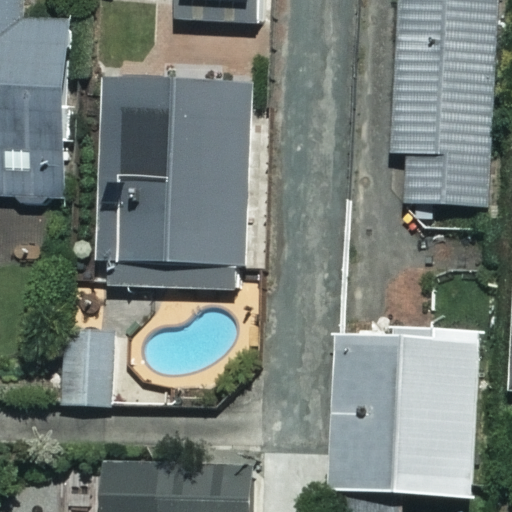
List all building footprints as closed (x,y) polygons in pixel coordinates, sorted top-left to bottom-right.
[(42,0),(0,0),(0,199),(76,203),(84,28),(41,26),(42,0)] [(273,27),(273,0),(188,0),(188,25),(273,27)] [(511,0),(411,0),(403,158),(419,159),(417,207),(500,212),(511,0)] [(267,89),(117,83),(109,292),(259,297),(267,89)] [(146,298),(84,296),(83,328),(145,329),(146,298)] [(127,339),(79,335),(73,407),(121,411),(127,339)] [(493,341),(350,337),(346,499),(488,504),(493,341)] [(266,511),(267,477),(121,473),(119,511),(266,511)]
